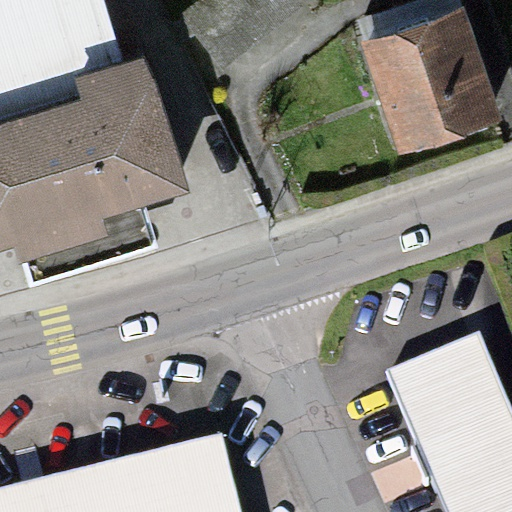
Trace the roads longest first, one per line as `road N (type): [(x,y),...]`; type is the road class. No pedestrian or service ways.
road 1 (secondary): [(511,191),(248,280)]
road 2 (secondary): [(248,280),(0,351)]
road 3 (residential): [(248,280),(344,511)]
